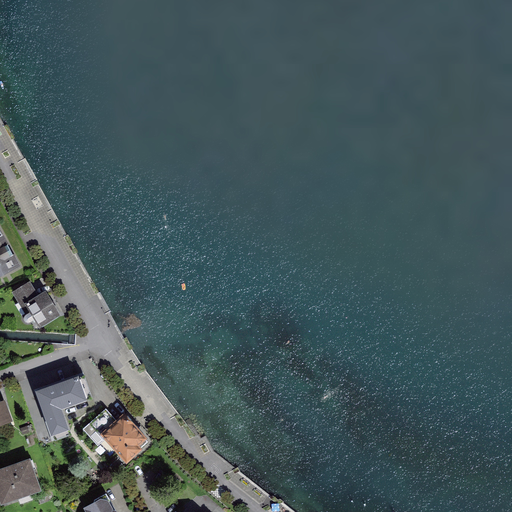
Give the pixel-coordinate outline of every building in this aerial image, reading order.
[(0,228),(0,272),(18,263),(0,228)] [(29,283),(13,293),(30,320),(35,317),(40,325),(59,314),(46,292),(38,297),(29,283)] [(82,377),(39,392),(55,439),(70,434),(61,409),(89,398),(82,377)] [(0,423),(10,420),(4,403),(0,404),(0,423)] [(147,441),(125,418),(118,424),(105,410),(85,429),(99,444),(106,438),(126,460),(147,441)] [(29,462),(0,472),(0,492),(3,501),(38,488),(29,462)] [(124,511),(114,492),(89,505),(92,511),(124,511)]
